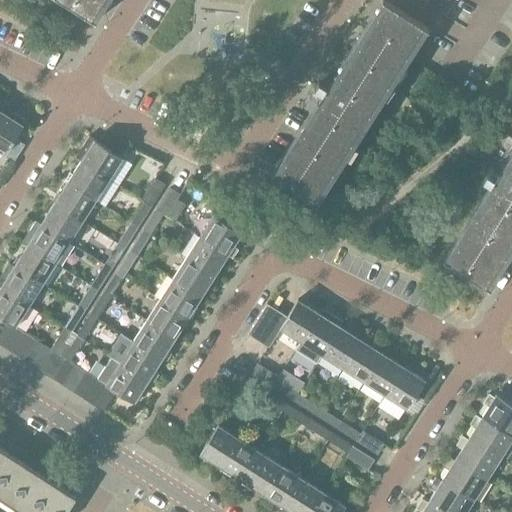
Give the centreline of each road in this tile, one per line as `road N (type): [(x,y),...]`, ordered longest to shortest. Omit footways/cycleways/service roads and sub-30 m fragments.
road 1 (residential): [(171,416),(274,261),(300,263),(475,351)]
road 2 (residential): [(74,97),(232,162),(247,152),(344,0)]
road 3 (residential): [(373,511),(475,351)]
road 4 (tertiary): [(122,461),(0,383)]
road 5 (residential): [(0,213),(74,97)]
